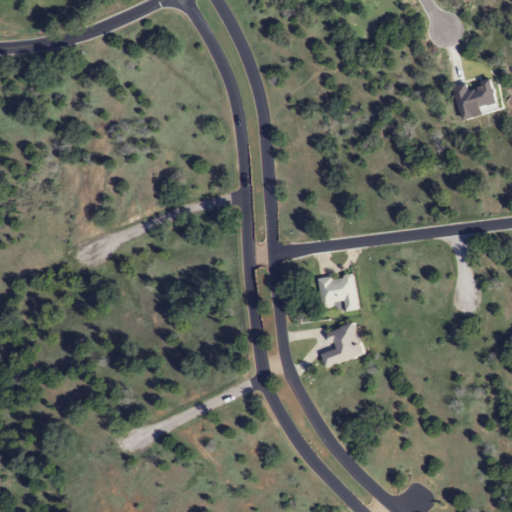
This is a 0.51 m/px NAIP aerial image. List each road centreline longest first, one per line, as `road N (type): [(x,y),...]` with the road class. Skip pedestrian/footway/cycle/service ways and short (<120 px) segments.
road 1 (tertiary): [(392,511),(322,438),(288,378),(258,102),(245,57),(211,0)]
road 2 (tertiary): [(182,0),(221,69),(235,114),(263,376),(297,442),(358,511)]
road 3 (residential): [(511,221),(246,257)]
road 4 (residential): [(285,367),(128,443)]
road 5 (residential): [(161,0),(93,33),(0,46)]
road 6 (residential): [(244,201),(188,206),(86,255)]
